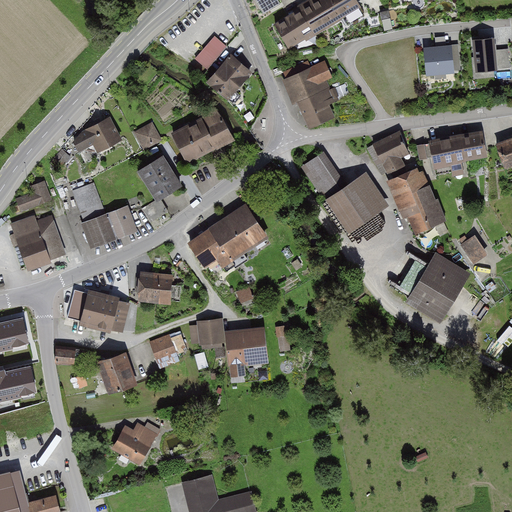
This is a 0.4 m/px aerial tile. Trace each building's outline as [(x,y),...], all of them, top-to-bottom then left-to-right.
[(280,4),(277,0),(256,0),(264,13),(280,4)] [(271,25),(286,50),(304,39),(309,46),(319,40),(315,35),(341,20),(344,26),(364,14),(355,0),(306,0),(296,6),(298,9),(271,25)] [(217,34),(197,57),(209,67),(229,45),(217,34)] [(495,38),(472,41),(476,74),(498,72),(495,38)] [(452,46),(423,48),(425,77),(454,74),(452,46)] [(232,53),(207,79),(227,98),(252,72),(232,53)] [(325,63),(284,81),(292,100),(296,98),(309,126),(334,115),(328,103),(341,97),(336,88),(330,91),(325,80),(331,77),(325,63)] [(215,108),(167,134),(184,165),(232,138),(215,108)] [(109,114),(68,134),(78,154),(95,145),(97,150),(121,138),(109,114)] [(162,139),(153,121),(135,131),(145,149),(162,139)] [(482,128),(428,139),(434,167),(451,164),(453,175),(464,173),(462,162),(488,157),(482,128)] [(400,130),(373,142),(388,173),(406,164),(402,155),(410,151),(400,130)] [(511,136),(496,142),(504,167),(511,163),(511,136)] [(322,200),(347,184),(325,151),(300,167),(322,200)] [(162,154),(136,170),(155,200),(181,184),(162,154)] [(416,167),(387,180),(403,215),(407,213),(416,233),(445,220),(423,170),(419,172),(416,167)] [(347,184),(325,198),(347,232),(389,206),(367,172),(347,184)] [(33,192),(17,199),(21,211),(53,199),(45,180),(30,186),(33,192)] [(85,221),(81,222),(91,247),(138,229),(128,203),(107,211),(95,181),(73,190),(85,221)] [(164,199),(145,206),(151,220),(169,212),(164,199)] [(245,200),(184,239),(204,270),(215,263),(221,273),(236,263),(232,257),(268,234),(245,200)] [(9,223),(26,270),(48,262),(47,258),(65,252),(52,214),(37,220),(35,213),(9,223)] [(472,233),(459,243),(474,263),(487,254),(472,233)] [(436,251),(406,300),(440,321),(471,272),(436,251)] [(172,274),(138,271),(136,300),(169,303),(172,274)] [(239,291),(243,301),(255,296),(251,286),(239,291)] [(76,287),(70,315),(122,331),(130,303),(76,287)] [(0,350),(13,347),(12,344),(28,341),(23,318),(0,323),(0,350)] [(223,318),(199,320),(201,343),(225,341),(224,328),(223,318)] [(224,328),(225,341),(228,365),(230,365),(232,376),(247,374),(246,365),(270,362),(266,324),(224,328)] [(280,351),(292,350),(290,324),(279,325),(280,351)] [(170,334),(151,341),(158,361),(177,355),(170,334)] [(76,347),(57,346),(56,362),(75,364),(76,347)] [(125,351),(98,360),(109,394),(136,385),(125,351)] [(0,400),(21,395),(20,392),(36,389),(31,366),(6,372),(5,369),(0,370),(0,400)] [(133,430),(125,426),(113,448),(141,464),(161,428),(148,421),(145,427),(137,422),(133,430)] [(0,511),(29,511),(18,469),(0,473),(0,511)] [(256,511),(252,490),(219,497),(214,475),(183,482),(190,511),(256,511)] [(58,511),(54,495),(28,503),(30,511),(58,511)]
